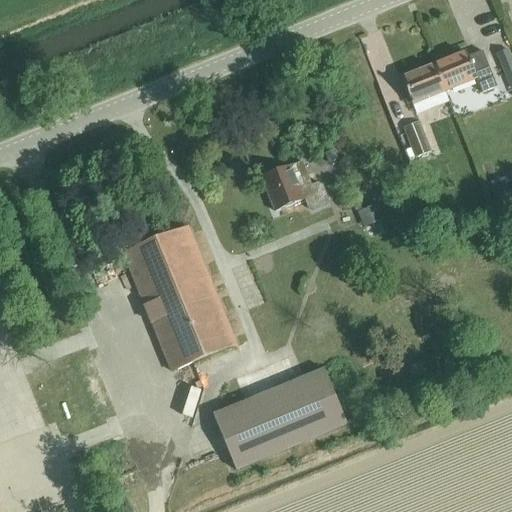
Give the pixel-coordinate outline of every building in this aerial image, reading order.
[(465,52),(433,65),(443,91),(474,78),(480,93),(495,87),(481,51),(467,56),(465,52)] [(411,104),(443,91),(433,65),(401,78),(411,104)] [(402,127),(414,157),(429,151),(417,121),(402,127)] [(301,161),(260,178),(274,211),(303,199),(307,208),(312,210),(325,205),(327,200),(321,185),(316,183),(310,185),(301,161)] [(369,203),(358,209),(365,225),(377,219),(369,203)] [(171,372),(235,345),(187,228),(123,255),(171,372)] [(49,278),(55,276),(52,269),(47,271),(49,278)] [(177,396),(198,387),(189,365),(167,375),(177,396)] [(235,471),(346,425),(323,369),(212,415),(235,471)]
